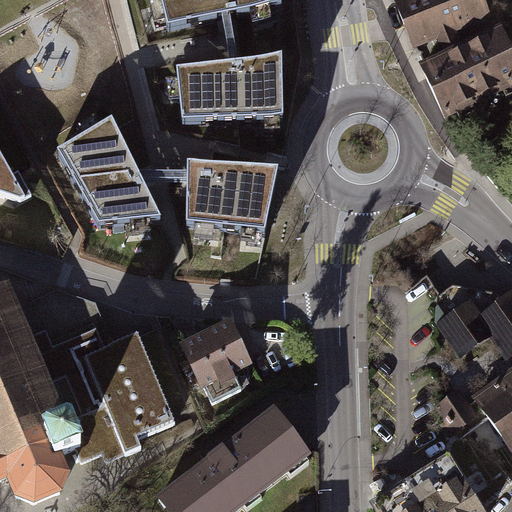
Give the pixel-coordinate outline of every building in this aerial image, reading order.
[(161,0),(169,30),(279,6),(278,0),(161,0)] [(481,0),(395,0),(415,52),(490,23),(481,0)] [(511,57),(501,33),(426,67),(448,117),(511,88),(511,57)] [(279,59),(175,73),(182,122),(282,120),(279,59)] [(160,221),(110,124),(56,154),(97,228),(160,221)] [(0,204),(15,209),(35,197),(22,174),(17,176),(0,147),(0,204)] [(275,172),(187,167),(187,228),(262,236),(275,172)] [(7,291),(0,293),(0,488),(1,488),(8,504),(28,511),(31,511),(59,500),(67,481),(59,462),(77,454),(28,340),(7,291)] [(470,304),(436,326),(459,360),(490,339),(505,362),(511,357),(511,294),(479,317),(470,304)] [(46,332),(28,340),(77,454),(83,469),(102,460),(107,471),(143,455),(139,447),(177,431),(136,337),(105,351),(96,330),(53,349),(46,332)] [(242,332),(182,354),(198,398),(258,376),(242,332)] [(511,459),(511,378),(473,405),(511,460),(511,459)] [(459,397),(430,415),(448,442),(477,424),(459,397)] [(281,409),(160,499),(169,511),(244,511),(317,458),(281,409)] [(448,463),(374,511),(416,511),(418,511),(460,483),(448,463)] [(478,511),(460,483),(418,511),(478,511)]
